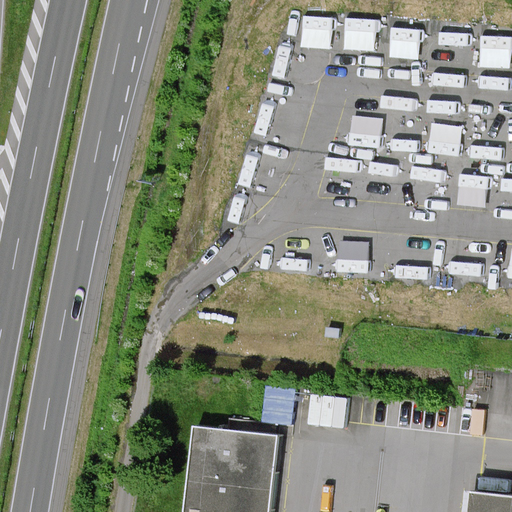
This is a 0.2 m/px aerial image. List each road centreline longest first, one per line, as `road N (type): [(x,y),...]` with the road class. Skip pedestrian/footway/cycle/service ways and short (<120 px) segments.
road 1 (motorway): [(30,511),(129,0)]
road 2 (motorway): [(68,0),(0,340)]
